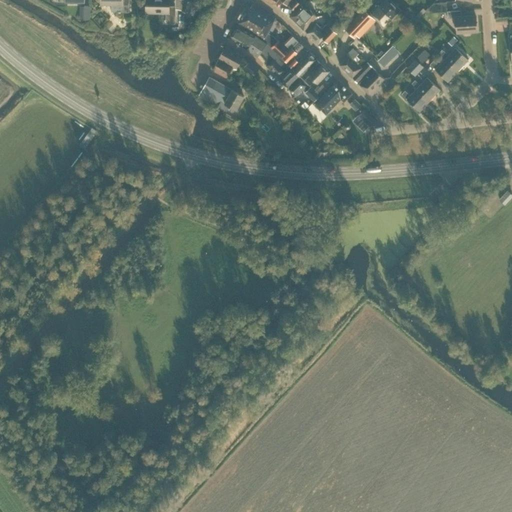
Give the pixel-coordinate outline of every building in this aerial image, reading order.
[(120,11),(129,11),(129,0),(100,0),(101,4),(120,4),(120,11)] [(166,23),(175,23),(175,8),(175,6),(169,6),(169,0),(146,0),(146,12),(166,12),(166,23)] [(182,10),(184,0),(175,0),(175,6),(175,8),(182,10)] [(184,0),(182,10),(188,11),(191,2),(184,0)] [(292,2),(289,5),(295,10),(300,4),(298,3),(300,0),(290,0),(290,1),(292,2)] [(400,9),(390,0),(384,0),(379,6),(378,5),(369,14),(363,8),(345,27),(355,36),(373,18),(375,20),(376,18),(384,25),(400,9)] [(447,11),(446,2),(433,3),(429,7),(430,12),(447,11)] [(289,16),(304,30),(316,16),(309,10),(308,11),(300,4),(295,10),(289,16)] [(90,19),(90,5),(80,5),(80,18),(90,19)] [(248,6),(239,22),(245,25),(243,28),(263,39),(267,42),(270,45),(273,48),(277,45),(266,34),(275,18),(251,5),(250,7),(248,6)] [(461,10),(447,11),(447,18),(456,17),(457,32),(477,31),(476,15),(461,16),(461,10)] [(419,18),(413,13),(408,18),(413,23),(419,18)] [(327,42),(336,33),(326,24),(322,29),(316,23),(307,33),(318,43),(323,38),(327,42)] [(232,38),(237,41),(238,39),(240,41),(238,44),(248,49),(257,56),(260,53),(267,42),(263,39),(237,25),(231,36),(232,36),(232,38)] [(366,32),(360,41),(368,47),(375,38),(366,32)] [(266,64),(278,76),(289,65),(281,57),(282,57),(273,48),(270,45),(267,42),(260,53),(266,59),(268,57),(270,60),(266,64)] [(277,45),(273,48),(282,57),(288,51),(279,42),(277,45)] [(212,69),(226,77),(233,66),(236,68),(243,56),(225,46),(212,69)] [(440,53),(445,58),(458,70),(468,59),(455,47),(448,55),(443,50),(440,53)] [(287,62),(297,52),(292,48),(283,57),(287,62)] [(339,64),(352,77),(361,67),(356,62),(360,58),(357,55),(358,53),(352,48),(347,53),(349,55),(339,64)] [(293,68),(301,76),(309,67),(312,71),(318,65),(320,63),(309,52),(299,62),(293,68)] [(384,66),(390,60),(384,54),(378,60),(384,66)] [(291,67),(280,78),(289,88),(301,76),(293,68),(299,62),(294,58),(288,63),(292,66),(291,67)] [(448,80),(458,70),(445,58),(438,65),(433,60),(430,63),(448,80)] [(407,68),(414,74),(422,65),(414,59),(407,68)] [(244,66),(252,75),(258,69),(250,61),(244,66)] [(384,78),(375,70),(367,62),(352,77),(357,82),(366,73),(367,74),(358,83),(371,95),(380,86),(378,84),(384,78)] [(320,63),(318,65),(304,79),(310,85),(314,80),(317,83),(329,71),(320,63)] [(236,109),(243,95),(209,76),(199,94),(225,109),(227,104),(236,109)] [(319,95),(310,85),(304,79),(301,76),(289,88),(296,95),(302,89),(314,101),(317,98),(319,95)] [(412,83),(417,88),(429,100),(439,89),(427,77),(420,84),(415,79),(412,83)] [(325,114),(341,98),(344,101),(351,93),(337,79),(330,87),(328,86),(319,95),(317,98),(318,99),(313,104),(320,111),(321,109),(325,114)] [(419,110),(429,100),(417,88),(410,95),(405,90),(402,93),(419,110)] [(355,109),(360,105),(354,99),(349,104),(355,109)] [(365,109),(358,115),(370,127),(376,120),(365,109)] [(79,145),(84,149),(96,132),(91,128),(79,145)] [(499,199),(505,205),(511,197),(511,195),(507,191),(499,199)]
